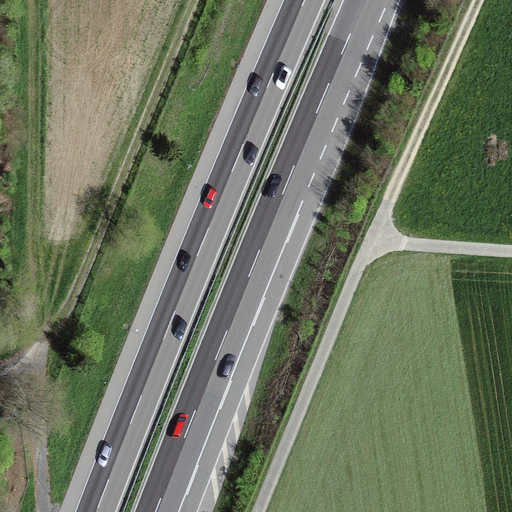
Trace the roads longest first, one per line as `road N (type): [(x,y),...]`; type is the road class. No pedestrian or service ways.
road 1 (motorway): [(155,511),(364,0)]
road 2 (motorway): [(304,0),(96,511)]
road 3 (track): [(30,356),(73,296),(194,0)]
road 4 (track): [(258,511),(370,241)]
road 5 (track): [(478,0),(370,241)]
road 6 (track): [(370,241),(511,251)]
